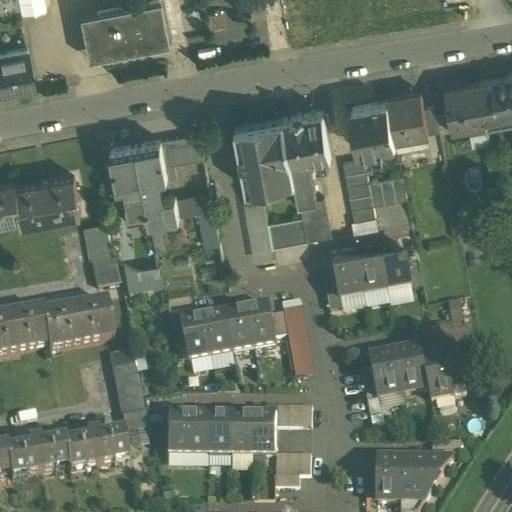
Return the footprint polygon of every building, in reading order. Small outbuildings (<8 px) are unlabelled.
[(0,0),(0,10),(18,7),(16,0),(0,0)] [(158,1),(97,13),(105,55),(166,43),(158,1)] [(87,58),(105,55),(97,13),(78,16),(87,58)] [(26,49),(0,54),(0,92),(33,86),(26,49)] [(511,75),(491,79),(500,126),(511,123),(511,75)] [(491,79),(479,81),(486,120),(487,128),(500,126),(491,79)] [(479,81),(445,88),(453,129),(470,126),(469,123),(486,120),(479,81)] [(422,92),(388,98),(388,101),(395,140),(429,134),(424,107),(422,92)] [(388,101),(352,107),(360,150),(396,144),(395,140),(388,101)] [(441,131),(436,105),(424,107),(429,134),(441,131)] [(324,110),(284,118),(296,181),(300,202),(318,198),(312,164),(306,165),(305,159),(332,154),(324,110)] [(283,118),(235,127),(235,129),(240,128),(242,142),(238,143),(240,154),(242,154),(244,162),(242,162),(244,174),(248,173),(251,187),(247,188),(247,190),(296,181),(284,118),(283,118)] [(199,134),(167,140),(171,165),(204,159),(199,134)] [(167,140),(162,141),(166,166),(171,165),(167,140)] [(162,141),(136,145),(147,208),(150,221),(180,215),(176,198),(176,195),(163,198),(161,185),(158,186),(156,178),(168,176),(166,166),(162,141)] [(147,208),(136,145),(112,150),(118,184),(129,182),(130,191),(128,192),(131,210),(131,211),(147,208)] [(365,159),(343,163),(354,222),(376,218),(374,206),(369,182),(365,159)] [(75,175),(18,186),(17,181),(16,181),(24,224),(82,213),(75,175)] [(403,176),(369,182),(374,206),(408,200),(403,176)] [(16,181),(0,183),(0,222),(22,218),(23,224),(24,224),(16,181)] [(210,192),(176,198),(180,215),(199,211),(213,208),(210,192)] [(318,198),(300,202),(303,218),(307,241),(332,237),(324,197),(318,198)] [(147,208),(131,211),(131,210),(129,210),(132,224),(150,221),(147,208)] [(213,208),(199,211),(205,246),(220,243),(213,208)] [(303,218),(268,224),(273,249),(307,242),(307,241),(303,218)] [(505,220),(482,224),(485,240),(508,235),(505,220)] [(150,221),(132,224),(135,235),(152,231),(150,221)] [(107,223),(85,228),(88,241),(110,236),(107,223)] [(165,252),(162,233),(152,235),(156,254),(165,252)] [(508,235),(485,240),(488,255),(511,251),(508,235)] [(110,236),(88,241),(90,253),(112,249),(110,236)] [(112,249),(90,253),(93,267),(115,263),(112,249)] [(404,249),(380,254),(388,295),(411,291),(412,291),(407,267),(404,249)] [(380,254),(356,258),(364,300),(388,295),(380,254)] [(356,258),(333,262),(337,283),(341,304),(342,304),(364,300),(356,258)] [(115,263),(93,267),(95,280),(117,275),(115,263)] [(419,265),(407,267),(412,291),(411,291),(412,294),(424,292),(419,265)] [(158,268),(125,274),(127,286),(129,301),(163,294),(158,268)] [(117,275),(95,280),(98,292),(119,288),(117,275)] [(341,304),(337,283),(325,285),(331,316),(343,314),(342,304),(341,304)] [(191,301),(167,305),(169,317),(193,313),(191,301)] [(105,305),(42,317),(50,356),(113,344),(105,305)] [(270,310),(248,314),(255,355),(278,351),(276,343),(272,319),(270,310)] [(42,313),(0,320),(0,361),(48,352),(48,357),(50,356),(42,317),(42,313)] [(248,314),(226,318),(234,359),(255,355),(248,314)] [(284,317),(272,319),(276,343),(288,341),(284,317)] [(226,318),(204,322),(212,363),(234,359),(226,318)] [(204,322),(182,326),(189,367),(212,363),(204,322)] [(131,356),(110,361),(113,374),(134,370),(131,356)] [(422,356),(397,360),(405,402),(430,398),(424,368),(422,356)] [(397,360),(372,365),(378,399),(380,407),(405,402),(397,360)] [(448,363),(424,368),(430,398),(432,410),(455,405),(448,363)] [(134,370),(113,374),(115,386),(137,381),(134,370)] [(374,375),(362,377),(366,401),(378,399),(374,375)] [(137,381),(115,386),(118,398),(139,394),(137,381)] [(139,394),(118,398),(120,410),(141,405),(139,394)] [(141,405),(120,410),(123,424),(144,419),(141,405)] [(290,414),(279,413),(279,423),(278,436),(290,436),(290,414)] [(302,414),(290,414),(290,436),(301,436),(302,414)] [(313,414),(302,414),(301,436),(313,436),(313,414)] [(190,421),(167,421),(166,463),(189,463),(190,421)] [(212,422),(190,421),(189,463),(211,464),(212,422)] [(234,422),(212,422),(211,464),(233,464),(234,422)] [(256,423),(234,422),(233,464),(232,480),(254,481),(255,465),(256,423)] [(279,423),(256,423),(255,465),(278,465),(278,436),(279,423)] [(87,444),(66,448),(65,445),(63,445),(70,480),(71,480),(71,478),(128,468),(122,438),(98,442),(97,437),(86,439),(87,444)] [(40,444),(28,446),(29,451),(7,455),(6,452),(5,452),(11,487),(13,487),(12,485),(67,475),(68,481),(70,480),(63,445),(41,449),(40,444)] [(5,452),(0,452),(0,482),(8,481),(9,488),(11,487),(5,452)] [(435,452),(434,472),(454,473),(466,454),(435,452)] [(289,463),(278,463),(278,465),(277,485),(289,485),(289,463)] [(301,463),(289,463),(289,485),(300,486),(301,463)] [(312,464),(301,463),(300,486),(301,486),(312,486),(312,464)] [(403,511),(404,472),(380,471),(380,483),(379,511),(403,511)] [(434,472),(404,472),(403,511),(429,511),(454,473),(434,472)] [(380,483),(368,483),(368,511),(379,511),(380,483)] [(289,485),(277,485),(277,497),(301,498),(301,486),(300,486),(289,485)]
